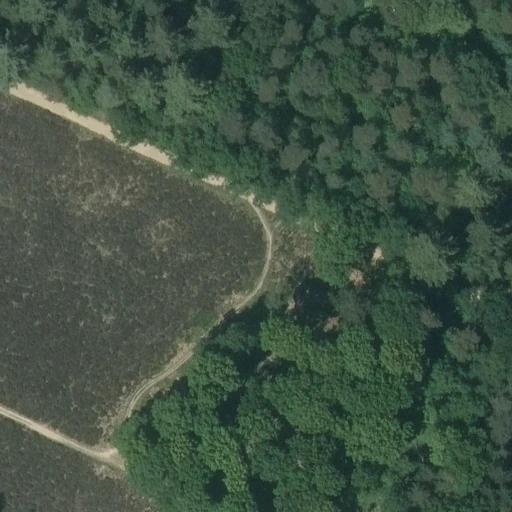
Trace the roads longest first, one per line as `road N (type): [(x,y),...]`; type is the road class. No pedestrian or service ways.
road 1 (track): [(0,83),(511,318)]
road 2 (track): [(198,511),(0,411)]
